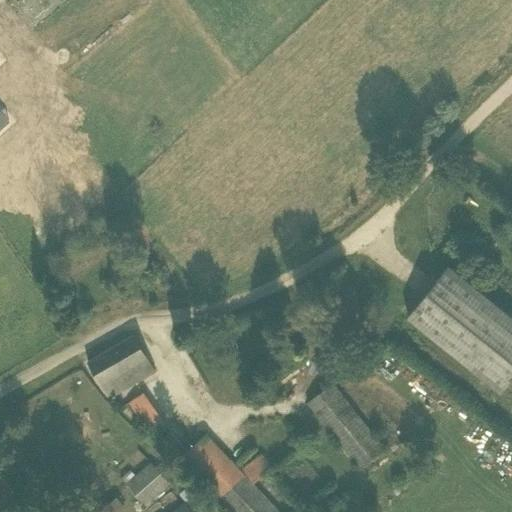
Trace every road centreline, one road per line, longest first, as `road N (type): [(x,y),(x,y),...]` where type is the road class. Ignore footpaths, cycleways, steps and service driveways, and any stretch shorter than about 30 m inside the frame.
road 1 (track): [(511,70),(365,222),(184,307)]
road 2 (unclassified): [(0,398),(89,343),(184,307)]
